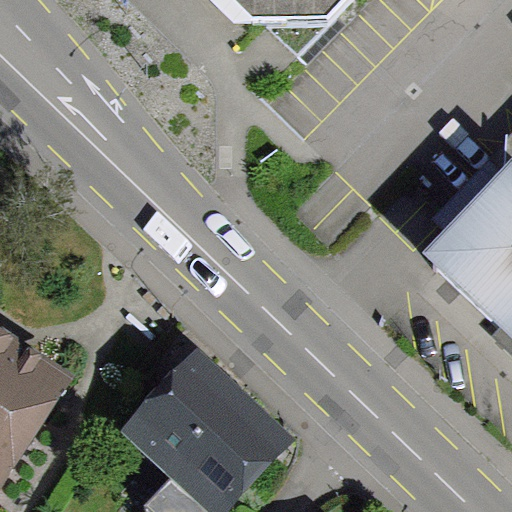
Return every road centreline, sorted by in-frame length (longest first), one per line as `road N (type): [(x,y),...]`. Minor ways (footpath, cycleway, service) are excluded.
road 1 (primary): [(474,511),(0,50)]
road 2 (residential): [(511,13),(344,164)]
